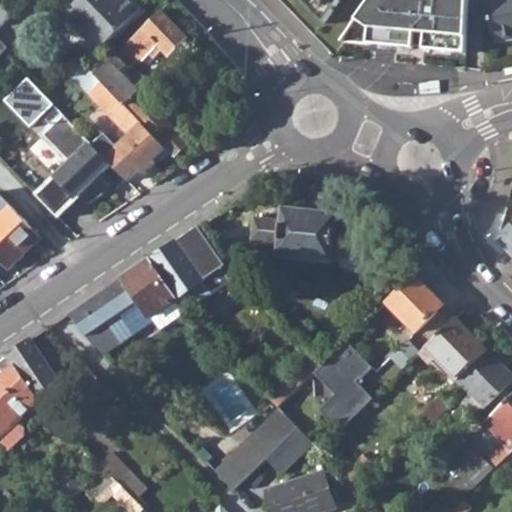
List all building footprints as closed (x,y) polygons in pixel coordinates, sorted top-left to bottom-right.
[(78,0),(65,14),(100,50),(142,9),(132,0),(78,0)] [(296,11),(302,17),(315,3),(312,0),(281,0),(294,13),(296,11)] [(437,0),(386,0),(427,21),(437,0)] [(511,0),(486,0),(494,41),(511,37),(511,0)] [(124,104),(149,81),(142,74),(136,80),(122,68),(132,58),(127,54),(133,48),(143,58),(149,52),(154,58),(163,49),(170,56),(188,38),(161,10),(99,69),(95,74),(124,104)] [(205,46),(214,54),(221,47),(212,38),(205,46)] [(154,158),(165,148),(124,104),(95,74),(89,68),(81,60),(70,71),(130,133),(105,157),(112,165),(127,180),(135,172),(140,177),(157,160),(154,158)] [(93,64),(89,68),(95,74),(99,69),(93,64)] [(165,148),(173,157),(188,142),(150,103),(165,89),(152,77),(149,81),(124,104),(165,148)] [(38,195),(58,216),(78,197),(86,206),(114,188),(102,174),(112,165),(105,157),(64,114),(44,134),(72,163),(38,195)] [(0,214),(0,227),(25,254),(42,238),(10,205),(0,214)] [(281,259),(335,265),(335,262),(345,264),(343,268),(362,277),(364,272),(368,276),(386,256),(374,244),(350,235),(338,234),(340,218),(340,214),(285,209),(284,221),(255,219),(254,244),(282,247),(281,259)] [(340,218),(338,234),(350,235),(351,220),(340,218)] [(511,225),(499,238),(511,251),(511,225)] [(0,227),(0,259),(9,269),(25,254),(0,227)] [(150,261),(176,302),(184,296),(225,267),(199,228),(150,261)] [(153,317),(176,302),(150,261),(117,283),(70,315),(87,339),(104,356),(121,344),(119,341),(108,325),(117,318),(128,334),(153,317)] [(198,307),(236,281),(232,278),(225,267),(184,296),(190,305),(198,307)] [(387,304),(417,334),(445,306),(416,275),(387,304)] [(176,302),(153,317),(162,330),(185,314),(176,302)] [(119,341),(128,334),(117,318),(108,325),(119,341)] [(428,349),(460,381),(490,351),(458,319),(428,349)] [(7,357),(37,398),(61,382),(33,340),(7,357)] [(362,381),(376,367),(351,340),(317,372),(338,394),(324,406),(345,428),(377,397),(362,381)] [(460,381),(486,408),(511,381),(511,373),(490,351),(460,381)] [(0,369),(5,377),(0,381),(0,439),(10,430),(19,421),(40,402),(37,398),(7,357),(0,362),(0,369)] [(279,408),(281,410),(300,391),(292,383),(272,401),(279,408)] [(421,419),(429,427),(450,406),(443,397),(421,419)] [(487,462),(495,471),(511,453),(511,397),(486,422),(505,443),(487,462)] [(51,413),(56,418),(64,410),(59,405),(51,413)] [(279,408),(215,469),(237,492),(302,431),(281,410),(279,408)] [(23,426),(19,421),(10,430),(14,435),(23,426)] [(435,443),(447,456),(465,438),(452,425),(435,443)] [(311,440),(302,431),(271,462),(284,474),(303,455),(300,452),(311,440)] [(447,456),(462,472),(479,455),(465,438),(447,456)] [(110,473),(118,482),(130,471),(112,453),(101,464),(110,473)] [(347,475),(355,484),(374,465),(366,456),(347,475)] [(90,491),(99,500),(118,482),(110,473),(90,491)] [(324,511),(336,508),(325,475),(271,492),(277,511),(324,511)] [(114,494),(130,511),(143,511),(146,510),(118,482),(99,500),(103,505),(114,494)]
